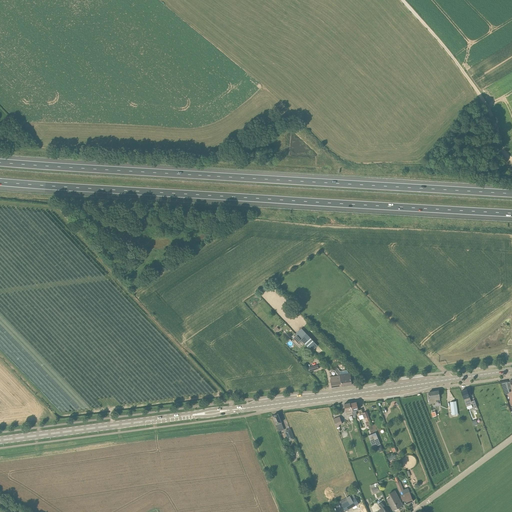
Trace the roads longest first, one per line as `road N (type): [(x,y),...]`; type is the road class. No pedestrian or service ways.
road 1 (secondary): [(0,440),(511,370)]
road 2 (motorway): [(511,193),(0,161)]
road 3 (motorway): [(0,183),(511,214)]
road 4 (track): [(401,0),(478,93),(511,160)]
road 5 (unclassified): [(413,511),(511,438)]
